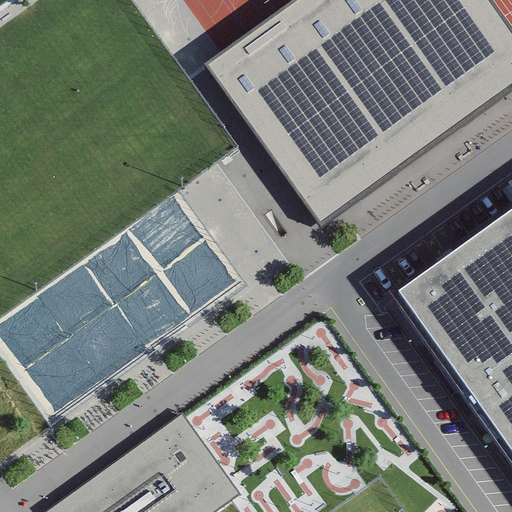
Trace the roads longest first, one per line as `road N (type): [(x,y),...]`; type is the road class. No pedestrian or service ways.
road 1 (track): [(125,426),(331,288)]
road 2 (track): [(125,426),(7,506)]
